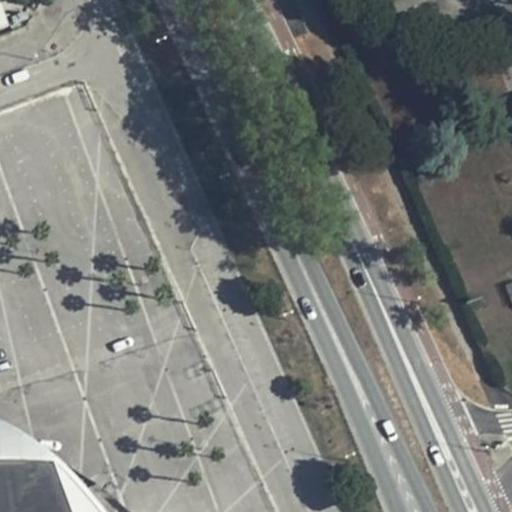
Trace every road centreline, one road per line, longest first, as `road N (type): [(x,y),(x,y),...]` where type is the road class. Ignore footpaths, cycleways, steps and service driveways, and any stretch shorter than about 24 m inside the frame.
road 1 (primary): [(387,319),(244,0)]
road 2 (primary): [(272,203),(431,511)]
road 3 (primary): [(272,203),(398,511)]
road 4 (primary): [(177,0),(272,203)]
road 5 (primary): [(493,511),(387,319)]
road 6 (primary): [(461,511),(387,319)]
